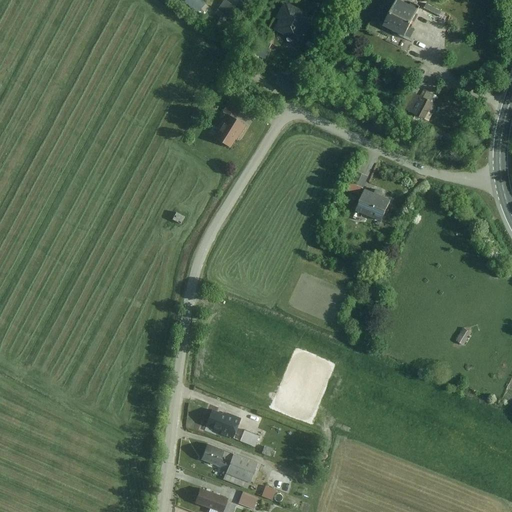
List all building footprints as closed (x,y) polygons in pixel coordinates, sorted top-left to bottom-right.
[(200,0),(190,0),(196,8),(203,4),(200,0)] [(405,40),(418,15),(391,0),(377,25),(405,40)] [(237,9),(223,1),(214,17),(228,25),(237,9)] [(275,32),(298,44),(312,18),(285,4),(277,19),(281,21),(275,32)] [(425,122),(433,105),(419,98),(411,115),(425,122)] [(208,140),(227,149),(241,124),(233,120),(239,109),(227,103),(208,140)] [(358,196),(361,189),(366,176),(354,172),(347,191),(358,196)] [(382,224),(391,201),(361,189),(352,212),(382,224)] [(181,224),(184,217),(174,212),(171,219),(181,224)] [(464,346),(472,333),(463,327),(455,340),(464,346)] [(240,421),(211,410),(205,426),(234,437),(240,421)] [(259,438),(243,431),(238,442),(254,449),(259,438)] [(221,451),(205,445),(200,459),(216,465),(221,451)] [(271,450),(263,447),(260,455),(268,458),(271,450)] [(258,466),(231,456),(223,477),(250,487),(258,466)] [(275,491),(263,487),(260,497),(272,501),(275,491)] [(227,499),(198,489),(193,502),(219,511),(233,511),(235,507),(225,504),(227,499)] [(257,499),(241,493),(237,505),(253,510),(257,499)]
